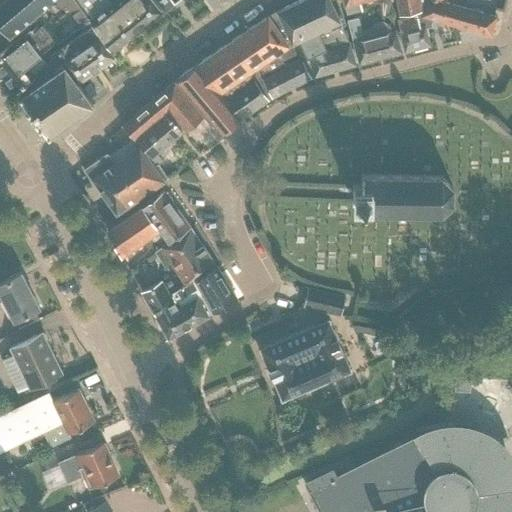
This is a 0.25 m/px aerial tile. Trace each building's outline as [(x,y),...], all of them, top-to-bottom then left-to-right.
[(0,0),(0,26),(9,37),(52,0),(0,0)] [(77,0),(89,18),(88,19),(111,53),(161,13),(150,0),(117,0),(112,4),(109,0),(77,0)] [(155,0),(164,11),(177,0),(155,0)] [(311,78),(314,77),(355,66),(349,44),(339,21),(329,0),(301,0),(277,11),(268,16),(197,65),(197,64),(193,67),(178,78),(178,79),(174,81),(218,134),(241,118),(268,100),(271,97),(271,98),(311,78)] [(342,0),(347,15),(362,11),(359,3),(370,0),(375,0),(376,3),(380,2),(383,17),(393,15),(390,0),(342,0)] [(419,21),(425,0),(395,0),(399,16),(406,15),(406,18),(396,20),(405,52),(429,46),(423,22),(419,21)] [(496,17),(455,6),(449,25),(490,36),(496,17)] [(382,58),(379,48),(374,49),(369,29),(360,32),(356,17),(346,20),(359,64),(382,58)] [(391,32),(389,24),(386,25),(385,22),(382,20),(372,23),(369,26),(370,29),(369,29),(374,49),(379,48),(382,58),(401,53),(395,31),(391,32)] [(113,57),(92,26),(91,27),(88,22),(80,28),(83,32),(59,49),(62,52),(69,60),(63,65),(76,83),(113,57)] [(41,59),(38,55),(55,42),(42,26),(32,34),(30,30),(0,54),(0,77),(12,93),(33,77),(27,70),(41,59)] [(92,105),(76,83),(63,65),(69,60),(62,52),(42,66),(50,76),(19,97),(27,108),(27,109),(39,126),(40,126),(48,137),(58,129),(59,129),(92,105)] [(134,140),(166,113),(183,132),(202,115),(174,81),(133,116),(133,117),(122,126),(134,140)] [(166,113),(134,140),(151,158),(183,132),(166,113)] [(167,178),(158,165),(153,158),(149,160),(139,146),(114,163),(107,154),(85,169),(85,168),(83,169),(98,191),(99,190),(116,214),(163,181),(167,178)] [(165,159),(158,165),(167,178),(175,173),(165,159)] [(453,204),(453,188),(442,176),(425,176),(360,175),(360,185),(353,185),(352,203),(360,203),(360,213),(425,214),(441,214),(453,204)] [(168,243),(190,228),(191,228),(173,204),(172,200),(170,197),(166,194),(163,191),(142,206),(107,230),(121,256),(159,229),(168,242),(168,243)] [(193,279),(215,266),(190,228),(168,243),(168,242),(156,251),(164,264),(169,260),(185,284),(193,279)] [(213,313),(237,300),(215,266),(193,279),(213,313)] [(0,301),(2,300),(13,321),(39,308),(20,272),(0,282),(0,301)] [(168,339),(213,313),(193,279),(185,284),(175,291),(169,280),(163,283),(161,280),(141,291),(168,339)] [(307,287),(302,307),(340,315),(344,295),(325,291),(319,290),(307,287)] [(260,348),(281,399),(350,370),(328,319),(260,348)] [(9,348),(29,389),(62,373),(42,332),(9,348)] [(70,437),(69,433),(94,421),(78,389),(52,402),(48,393),(0,417),(0,453),(32,437),(35,442),(46,436),(51,447),(70,437)] [(420,432),(325,481),(310,489),(321,511),(511,511),(511,465),(511,464),(509,460),(508,458),(505,454),(502,450),(499,447),(496,443),(492,440),(489,437),(485,435),(481,433),(477,431),(472,429),(468,428),(463,426),(459,426),(454,425),(450,425),(445,425),(441,426),(436,426),(432,427),(424,430),(420,432)] [(82,476),(88,489),(119,475),(104,442),(57,462),(66,483),(82,476)] [(0,511),(8,511),(11,510),(3,498),(0,500),(0,511)] [(95,506),(86,511),(85,511),(109,511),(104,502),(100,504),(95,506)]
